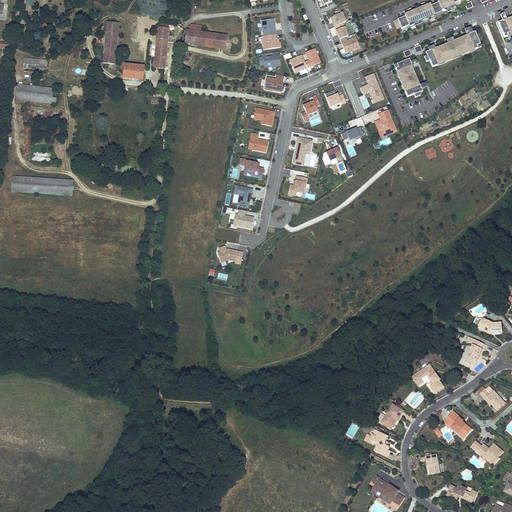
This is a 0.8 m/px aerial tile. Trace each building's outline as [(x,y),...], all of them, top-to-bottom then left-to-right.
[(436,17),(435,15),(440,13),(442,12),(443,14),(456,9),(454,4),(462,1),(463,3),(469,0),(440,0),(438,1),(439,3),(431,6),(430,4),(405,15),(405,16),(398,19),(398,20),(394,21),(397,29),(401,27),(402,29),(407,26),(409,26),(410,28),(436,17)] [(346,22),(342,13),(331,18),(334,27),(346,22)] [(511,19),(507,21),(504,14),(500,16),(503,21),(504,25),(511,21),(511,19)] [(276,35),(274,19),(261,21),(263,37),(276,35)] [(511,21),(504,25),(503,21),(498,23),(504,38),(508,36),(507,34),(511,32),(511,21)] [(108,22),(104,63),(114,64),(118,24),(108,22)] [(160,58),(159,69),(164,69),(169,25),(161,24),(160,28),(159,28),(155,58),(160,58)] [(184,44),(191,45),(192,38),(198,39),(199,32),(200,32),(201,26),(191,25),(190,31),(186,30),(184,44)] [(348,36),(344,27),(336,31),(340,40),(346,37),(348,36)] [(469,52),(468,50),(473,48),(474,50),(477,49),(476,46),(480,45),(475,32),(472,33),(470,29),(464,30),(467,36),(470,35),(471,37),(464,40),(463,39),(456,42),(457,43),(447,47),(446,46),(439,49),(439,50),(430,54),(430,52),(435,50),(434,46),(428,48),(429,51),(425,53),(427,56),(429,61),(432,68),(438,65),(437,63),(444,60),(444,62),(453,59),(452,57),(460,53),(461,55),(469,52)] [(192,38),(191,45),(225,49),(227,36),(200,32),(199,32),(198,39),(192,38)] [(280,48),(280,42),(278,43),(278,39),(277,39),(276,35),(263,37),(262,37),(263,50),(280,48)] [(360,47),(356,38),(348,41),(346,37),(340,40),(341,44),(345,53),(360,47)] [(320,63),(315,49),(306,53),(309,61),(305,62),(307,68),(307,69),(320,63)] [(281,65),(280,55),(278,55),(273,56),(268,56),(267,53),(261,54),(262,57),(259,58),(260,65),(264,65),(265,67),(281,65)] [(307,68),(305,62),(302,56),(290,61),(295,74),(307,68)] [(48,60),(24,58),(23,69),(37,70),(47,71),(48,60)] [(418,89),(415,81),(416,80),(413,72),(411,73),(408,65),(410,64),(411,65),(413,64),(412,62),(410,63),(409,60),(397,65),(398,68),(395,69),(397,73),(399,72),(401,76),(399,77),(402,85),(404,84),(407,91),(405,92),(407,98),(414,95),(419,93),(422,92),(422,90),(424,89),(423,87),(421,88),(418,89)] [(417,64),(416,60),(412,62),(413,64),(411,65),(410,64),(408,65),(411,73),(413,72),(411,67),(417,64)] [(75,68),(74,74),(87,76),(88,65),(73,63),(72,67),(75,68)] [(144,67),(124,65),(123,78),(143,80),(144,67)] [(384,99),(373,74),(365,78),(368,85),(361,88),(364,95),(369,93),(374,103),(384,99)] [(281,92),(284,76),(276,75),(275,79),(267,78),(264,89),(281,92)] [(427,87),(426,84),(419,86),(416,79),(416,80),(415,81),(418,89),(421,88),(423,87),(424,89),(427,87)] [(85,85),(75,84),(74,94),(83,95),(85,85)] [(53,89),(17,85),(16,99),(55,104),(56,99),(52,99),(53,89)] [(338,97),(337,98),(336,95),(334,91),(325,95),(330,107),(340,103),(341,105),(346,103),(343,95),(338,97)] [(159,104),(159,99),(155,99),(153,99),(153,96),(152,96),(151,103),(159,104)] [(318,111),(316,107),(320,105),(316,96),(312,97),(314,102),(310,103),(311,104),(309,105),(309,104),(303,106),(306,113),(301,114),(304,122),(309,120),(307,116),(318,111)] [(60,112),(35,109),(34,119),(59,122),(60,112)] [(272,117),(273,113),(256,109),(254,115),(258,116),(258,120),(262,121),(261,125),(271,127),(274,117),(272,117)] [(397,132),(388,110),(380,114),(382,119),(380,120),(375,122),(380,134),(385,132),(387,136),(397,132)] [(348,132),(341,134),(344,141),(349,139),(350,141),(355,139),(355,141),(361,139),(360,137),(364,135),(361,127),(357,129),(356,128),(350,131),(348,132)] [(258,136),(251,134),(249,143),(252,143),(253,145),(252,150),(266,153),(268,142),(257,140),(258,136)] [(303,166),(306,154),(310,154),(312,141),(299,138),(296,148),(298,149),(297,151),(296,151),(293,164),(303,166)] [(428,159),(436,157),(434,147),(425,150),(428,159)] [(330,162),(341,157),(338,148),(326,153),(330,162)] [(43,151),(32,150),(31,162),(51,164),(52,152),(49,152),(43,151)] [(252,162),(240,159),(239,165),(246,166),(244,172),(257,174),(257,178),(262,179),(264,169),(259,168),(260,165),(258,164),(252,163),(252,162)] [(12,176),(11,192),(72,196),(73,181),(12,176)] [(305,189),(307,179),(296,177),(294,186),(290,186),(288,195),(296,197),(297,192),(303,193),(304,189),(305,189)] [(252,194),(253,190),(235,186),(234,195),(239,196),(237,206),(248,208),(251,194),(252,194)] [(251,229),(254,218),(246,217),(246,219),(244,218),(244,216),(245,212),(239,210),(238,215),(235,214),(233,225),(251,229)] [(243,253),(238,252),(228,250),(226,251),(225,247),(219,249),(220,253),(217,254),(222,266),(226,265),(226,262),(229,261),(235,262),(235,263),(240,264),(241,263),(243,253)] [(502,334),(501,324),(493,325),(483,320),(478,330),(488,335),(489,333),(492,333),(493,334),(501,334),(502,334)] [(480,355),(485,344),(470,338),(468,342),(473,345),(467,357),(477,362),(479,356),(478,356),(479,354),(480,355)] [(477,362),(467,357),(465,361),(475,366),(477,362)] [(433,372),(434,371),(430,365),(417,374),(419,376),(413,380),(418,387),(424,382),(422,379),(428,375),(434,384),(433,384),(430,386),(435,394),(444,387),(439,380),(440,379),(436,373),(434,374),(433,372)] [(434,384),(428,375),(422,379),(424,382),(425,384),(430,380),(433,384),(434,384)] [(505,404),(494,392),(491,395),(486,390),(481,395),(485,400),(487,399),(492,404),(498,410),(505,404)] [(397,421),(403,412),(392,405),(380,423),(389,429),(396,420),(397,420),(397,421)] [(472,430),(465,424),(464,425),(462,423),(463,422),(464,421),(459,418),(460,417),(453,411),(447,418),(451,421),(454,424),(451,427),(465,438),(472,430)] [(386,442),(386,441),(388,436),(381,433),(378,431),(376,436),(373,435),(372,434),(371,436),(370,437),(370,438),(370,439),(373,441),(376,443),(377,446),(375,451),(385,456),(388,450),(389,446),(388,446),(386,445),(386,442)] [(491,450),(490,449),(484,444),(482,446),(476,441),(471,447),(481,455),(483,453),(496,463),(500,459),(499,458),(504,452),(494,444),(491,447),(492,448),(491,450)] [(496,463),(483,453),(481,455),(494,466),(496,463)] [(440,473),(437,455),(432,455),(427,456),(428,461),(427,461),(428,466),(430,465),(431,475),(440,473)] [(404,498),(397,493),(399,491),(390,485),(388,487),(379,480),(380,479),(380,478),(376,475),(372,482),(376,485),(374,488),(393,501),(399,505),(404,498)] [(390,485),(380,479),(379,480),(388,487),(390,485)] [(473,501),(477,493),(472,491),(471,493),(466,491),(467,489),(459,485),(458,489),(452,486),(447,496),(456,500),(458,496),(459,495),(473,501)] [(393,501),(374,488),(372,491),(381,498),(382,497),(391,503),(393,501)] [(473,501),(459,495),(458,496),(473,503),(473,501)] [(511,511),(511,506),(505,503),(503,508),(502,510),(495,507),(492,511),(511,511)]
